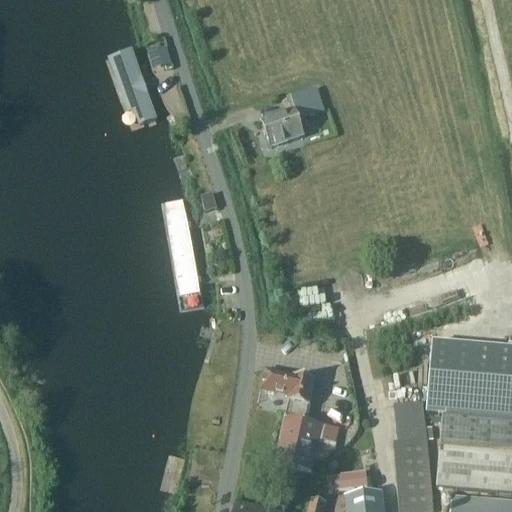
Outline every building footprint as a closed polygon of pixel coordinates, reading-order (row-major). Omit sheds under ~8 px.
[(165,52),(149,57),(152,69),(168,64),(165,52)] [(146,143),(164,135),(127,57),(110,65),(146,143)] [(290,100),(294,112),(298,123),(324,114),(317,91),(290,100)] [(303,139),(298,123),(294,112),(261,124),(270,150),(303,139)] [(212,197),(201,200),(206,215),(216,211),(212,197)] [(181,316),(209,312),(190,204),(165,207),(181,316)] [(511,352),(432,346),(425,418),(441,419),(511,424),(511,352)] [(309,404),(313,384),(265,373),(260,393),(309,404)] [(431,511),(422,406),(390,408),(399,511),(431,511)] [(511,424),(441,419),(435,491),(511,497),(511,424)] [(310,473),(320,428),(284,420),(273,465),(310,473)] [(369,477),(329,481),(330,496),(371,492),(369,477)] [(382,511),(381,495),(343,499),(344,511),(382,511)] [(511,511),(511,505),(451,500),(450,511),(511,511)] [(322,511),(324,506),(311,502),(307,511),(322,511)]
